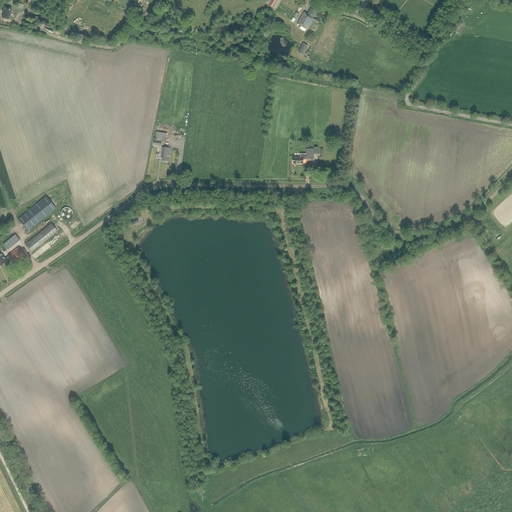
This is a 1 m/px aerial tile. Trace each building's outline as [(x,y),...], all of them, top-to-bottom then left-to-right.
[(357,0),(357,1),(359,1),(356,7),(364,10),(368,1),(367,1),(367,0),(357,0)] [(10,16),(12,8),(3,6),(2,10),(3,11),(2,18),(9,19),(9,16),(10,16)] [(318,24),(320,21),(316,18),(316,19),(313,17),(314,16),(315,17),(317,12),(311,8),(308,14),(304,12),(297,24),(308,30),(313,19),(315,20),(314,21),(318,24)] [(462,24),(458,21),(453,29),(457,32),(462,24)] [(302,55),(307,46),(303,44),(298,52),(302,55)] [(156,132),(155,140),(154,140),(153,145),(161,146),(161,141),(166,141),(167,133),(156,132)] [(170,155),(170,148),(162,147),(160,158),(162,159),(162,161),(167,162),(168,155),(170,155)] [(313,159),(314,149),(306,149),(306,154),(300,154),(300,157),(293,157),(293,163),(303,164),(303,158),(307,158),(307,159),(313,159)] [(46,196),(43,199),(19,219),(27,228),(29,230),(56,208),(46,196)] [(57,231),(51,223),(26,244),(32,252),(57,231)] [(8,249),(18,241),(14,235),(4,244),(8,249)] [(18,263),(25,257),(17,247),(8,255),(9,255),(7,256),(8,257),(5,259),(2,256),(0,257),(0,265),(0,266),(9,258),(14,264),(17,262),(18,263)]
